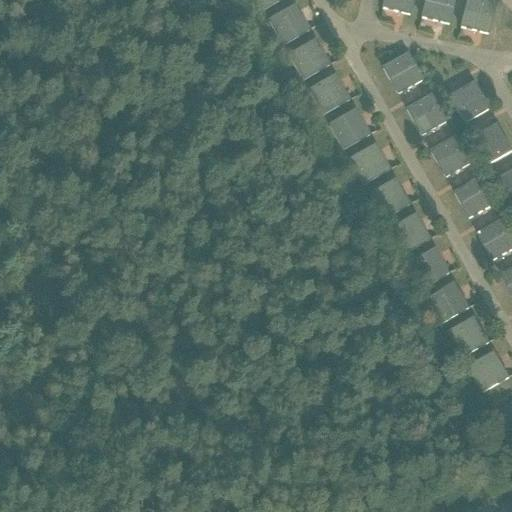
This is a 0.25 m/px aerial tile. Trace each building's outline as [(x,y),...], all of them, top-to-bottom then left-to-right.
[(254,0),(259,10),(281,0),(254,0)] [(380,0),(378,8),(408,16),(412,0),(380,0)] [(422,0),(418,18),(447,25),(453,0),(422,0)] [(477,0),(463,0),(457,27),(485,34),(492,4),(477,0)] [(295,4),(266,19),(281,47),(310,31),(295,4)] [(315,38),(287,53),(301,81),(330,67),(315,38)] [(378,67),(394,95),(421,81),(406,53),(378,67)] [(334,74),(306,89),(321,117),(349,102),(334,74)] [(460,124),(487,111),(474,82),(446,94),(460,124)] [(402,109),(418,137),(446,122),(430,94),(402,109)] [(326,123),(340,152),(369,138),(355,109),(326,123)] [(470,137),(484,166),(511,153),(498,125),(470,137)] [(425,152),(440,179),(467,164),(453,137),(425,152)] [(346,160),(363,187),(390,170),(374,143),(346,160)] [(511,169),(496,178),(511,206),(511,205),(511,169)] [(477,178),(450,192),(464,220),(491,206),(477,178)] [(394,179),(369,195),(384,221),(410,205),(394,179)] [(416,214),(391,227),(404,253),(429,241),(416,214)] [(511,238),(502,219),(473,234),(489,263),(511,250),(511,238)] [(410,259),(420,287),(448,277),(438,249),(410,259)] [(511,267),(497,275),(511,304),(511,303),(511,267)] [(426,297),(442,325),(470,309),(454,282),(426,297)] [(474,317),(447,332),(462,359),(489,344),(474,317)] [(495,353),(467,366),(480,393),(508,379),(495,353)] [(511,403),(490,415),(505,444),(511,440),(511,403)]
